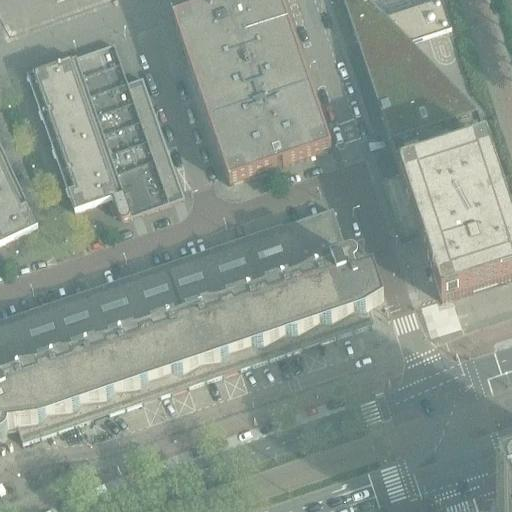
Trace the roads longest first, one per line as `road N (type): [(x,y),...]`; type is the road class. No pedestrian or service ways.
road 1 (secondary): [(425,394),(100,511)]
road 2 (residential): [(213,223),(143,6)]
road 3 (residential): [(425,394),(361,178)]
road 4 (residential): [(0,295),(213,223)]
road 5 (residential): [(361,178),(305,0)]
road 6 (residential): [(213,223),(361,178)]
road 7 (secondary): [(320,511),(447,466)]
